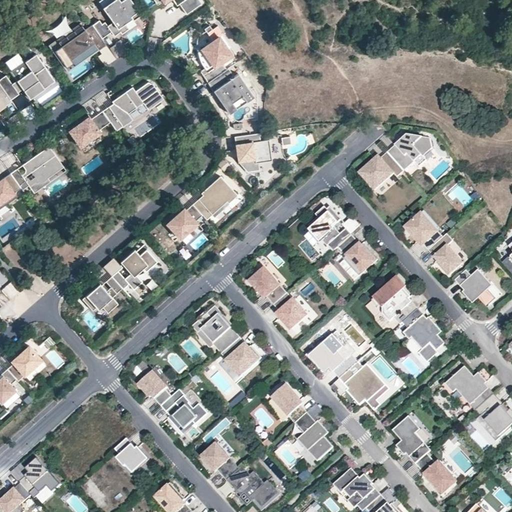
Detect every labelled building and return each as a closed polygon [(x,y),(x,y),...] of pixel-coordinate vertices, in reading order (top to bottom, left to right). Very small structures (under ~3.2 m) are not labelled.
[(142,15),(131,0),(122,0),(106,11),(113,21),(107,25),(105,21),(102,23),(99,19),(92,24),(102,38),(111,31),(114,35),(120,31),(121,33),(129,28),(125,23),(132,18),(134,20),(142,15)] [(202,3),(199,0),(154,0),(156,2),(159,0),(163,0),(165,2),(167,0),(173,0),(177,5),(179,3),(186,14),(202,3)] [(55,35),(68,25),(62,18),(50,29),(55,35)] [(102,38),(92,24),(86,29),(81,22),(49,44),(66,68),(74,62),(72,59),(95,43),(99,50),(107,44),(102,38)] [(200,70),(208,82),(227,68),(222,61),(232,54),(219,36),(213,40),(198,51),(201,63),(204,61),(207,65),(204,67),(200,70)] [(356,45),(328,46),(328,55),(356,54),(356,45)] [(51,73),(36,53),(11,71),(17,79),(24,90),(30,98),(45,87),(40,81),(51,73)] [(227,68),(208,82),(217,95),(218,95),(223,103),(229,98),(232,102),(242,95),(244,97),(251,92),(238,73),(234,75),(228,67),(227,68)] [(55,80),(51,73),(40,81),(45,87),(55,80)] [(12,83),(6,74),(0,78),(0,83),(11,99),(19,93),(12,83)] [(24,90),(17,79),(12,83),(19,93),(24,90)] [(164,98),(153,83),(148,81),(135,90),(133,86),(117,97),(118,99),(103,110),(111,121),(117,130),(123,125),(121,122),(131,115),(128,112),(143,102),(148,108),(164,98)] [(11,99),(0,83),(0,108),(12,101),(11,99)] [(229,98),(223,103),(229,111),(253,95),(251,92),(244,97),(242,95),(232,102),(229,98)] [(26,119),(34,112),(26,103),(18,110),(26,119)] [(99,129),(111,121),(103,110),(91,118),(90,116),(70,130),(81,146),(101,131),(99,129)] [(123,125),(133,118),(131,115),(121,122),(123,125)] [(257,129),(234,135),(237,148),(241,147),(242,151),(238,152),(240,159),(249,169),(261,166),(259,159),(273,156),(267,135),(259,137),(257,129)] [(424,156),(433,148),(426,140),(405,133),(400,137),(402,139),(398,142),(388,151),(405,170),(415,161),(420,166),(428,160),(424,156)] [(49,145),(11,172),(21,187),(22,189),(29,185),(37,179),(44,180),(64,166),(49,145)] [(405,170),(388,151),(378,161),(376,159),(377,161),(371,167),(369,165),(361,173),(376,190),(395,173),(398,176),(405,170)] [(37,179),(29,185),(34,192),(66,169),(64,166),(44,180),(37,179)] [(21,187),(11,172),(0,179),(0,207),(17,196),(14,192),(21,187)] [(203,194),(192,203),(202,214),(207,219),(208,217),(227,200),(229,202),(239,193),(220,175),(201,192),(203,194)] [(202,214),(192,203),(182,212),(181,210),(167,223),(179,237),(197,221),(196,220),(202,214)] [(345,222),(342,218),(340,220),(337,217),(339,215),(331,206),(328,208),(325,206),(316,214),(319,216),(309,225),(312,227),(323,239),(328,245),(328,244),(334,251),(339,247),(353,234),(344,224),(345,222)] [(441,228),(425,210),(422,212),(434,225),(431,228),(435,233),(438,231),(439,231),(441,228)] [(435,233),(431,228),(434,225),(422,212),(406,227),(418,241),(420,239),(429,250),(444,236),(439,231),(438,231),(435,233)] [(323,239),(312,227),(310,229),(321,241),(323,239)] [(444,236),(429,250),(438,260),(443,265),(441,267),(449,276),(464,262),(448,245),(454,240),(448,233),(444,236)] [(378,259),(368,248),(366,249),(362,244),(353,234),(339,247),(347,256),(345,258),(360,275),(378,259)] [(511,243),(509,246),(511,248),(511,255),(510,257),(509,256),(502,262),(511,272),(511,243)] [(148,267),(160,257),(149,245),(142,251),(138,247),(123,260),(132,270),(124,277),(117,270),(112,275),(115,279),(123,287),(128,282),(133,288),(142,280),(136,273),(142,266),(145,270),(148,267)] [(281,285),(265,267),(250,281),(263,295),(265,294),(274,304),(288,292),(281,285)] [(493,283),(478,268),(471,274),(466,269),(456,279),(465,289),(463,291),(474,302),(493,283)] [(118,302),(112,296),(123,287),(115,279),(112,275),(101,284),(100,282),(82,298),(92,309),(100,303),(108,311),(118,302)] [(403,322),(419,308),(410,298),(412,296),(407,291),(404,293),(400,289),(403,287),(396,279),(373,300),(379,307),(381,305),(384,307),(383,313),(390,321),(395,317),(401,324),(403,322)] [(2,288),(10,298),(19,291),(10,281),(2,288)] [(308,314),(288,292),(274,304),(284,314),(287,318),(285,320),(293,328),(308,314)] [(206,312),(199,318),(200,319),(199,320),(193,326),(198,332),(199,333),(203,329),(214,342),(214,343),(215,344),(222,353),(241,337),(232,326),(234,325),(231,321),(230,322),(224,317),(226,316),(216,305),(208,312),(207,313),(206,312)] [(437,349),(445,342),(438,334),(436,331),(440,328),(430,317),(428,318),(422,323),(419,320),(425,315),(419,308),(403,322),(409,328),(404,332),(410,339),(412,337),(423,349),(419,352),(428,362),(439,352),(437,349)] [(422,323),(428,318),(425,315),(419,320),(422,323)] [(214,342),(203,329),(199,333),(198,332),(194,336),(207,351),(215,344),(214,343),(214,342)] [(317,356),(338,337),(353,355),(357,352),(338,330),(310,355),(326,373),(329,370),(317,356)] [(44,343),(50,350),(57,344),(51,336),(44,343)] [(250,347),(241,337),(222,353),(228,359),(227,360),(241,376),(263,357),(255,348),(253,350),(250,347)] [(353,355),(338,337),(317,356),(329,370),(331,368),(340,378),(359,362),(353,355)] [(18,359),(7,368),(16,378),(18,380),(25,374),(42,359),(29,345),(20,353),(22,355),(18,359)] [(387,385),(368,364),(364,367),(359,362),(340,378),(350,389),(348,390),(361,405),(366,400),(368,401),(387,385)] [(487,381),(479,372),(475,376),(473,375),(465,366),(446,383),(454,392),(459,386),(467,395),(465,398),(476,410),(495,393),(486,383),(487,381)] [(11,383),(16,378),(7,368),(0,374),(0,400),(1,402),(16,389),(11,383)] [(162,406),(173,395),(167,388),(169,386),(154,370),(139,384),(151,397),(153,395),(162,406)] [(296,423),(308,411),(299,401),(301,400),(297,395),(295,397),(292,393),(294,391),(287,384),(273,397),(290,416),(296,423)] [(380,402),(376,398),(388,386),(387,385),(368,401),(374,408),(380,402)] [(186,395),(181,388),(173,395),(162,406),(167,411),(176,403),(182,409),(174,416),(185,429),(194,421),(196,423),(196,424),(209,413),(200,403),(195,408),(190,403),(191,402),(185,396),(186,395)] [(507,411),(502,405),(504,404),(495,393),(476,410),(481,415),(482,415),(501,437),(511,427),(511,425),(511,424),(511,408),(509,409),(507,411)] [(176,403),(167,411),(165,413),(169,417),(184,434),(196,423),(194,421),(185,429),(174,416),(182,409),(176,403)] [(5,406),(0,410),(0,416),(3,420),(11,412),(5,406)] [(317,422),(308,411),(296,423),(305,433),(299,438),(318,460),(335,446),(325,436),(330,432),(319,420),(317,422)] [(416,435),(424,428),(412,414),(394,430),(403,440),(397,445),(406,455),(407,453),(416,463),(428,453),(430,451),(425,445),(416,435)] [(150,459),(139,446),(137,448),(128,438),(115,449),(121,455),(118,458),(125,467),(133,460),(140,468),(150,459)] [(228,479),(240,468),(216,440),(201,453),(207,460),(209,458),(211,461),(209,462),(215,469),(217,467),(219,469),(228,479)] [(458,481),(440,461),(437,463),(428,453),(416,463),(426,474),(424,475),(442,495),(458,481)] [(30,472),(20,481),(22,483),(30,493),(36,487),(41,492),(49,486),(54,491),(62,484),(40,460),(29,470),(30,472)] [(140,468),(133,460),(125,467),(132,475),(140,468)] [(279,492),(268,480),(265,482),(255,471),(251,474),(243,465),(240,468),(228,479),(242,495),(246,492),(253,500),(255,499),(263,507),(279,492)] [(382,494),(373,484),(374,483),(366,473),(361,477),(352,467),(334,484),(342,492),(345,490),(351,497),(348,500),(355,507),(358,505),(363,511),(367,508),(382,494)] [(88,479),(80,486),(100,508),(109,500),(88,479)] [(171,482),(155,496),(169,511),(191,511),(193,510),(184,500),(185,499),(182,495),(180,496),(176,492),(178,490),(171,482)] [(30,493),(22,483),(11,492),(8,495),(6,493),(0,498),(0,503),(7,511),(24,511),(26,511),(21,505),(30,497),(32,495),(30,493)] [(253,500),(246,492),(242,495),(240,497),(248,505),(253,500)] [(262,511),(281,494),(279,492),(263,507),(255,499),(253,500),(262,511)] [(401,511),(396,507),(395,508),(391,504),(382,494),(367,508),(370,511),(401,511)] [(320,505),(315,500),(311,504),(316,509),(320,505)] [(486,511),(477,503),(469,511),(486,511)]
